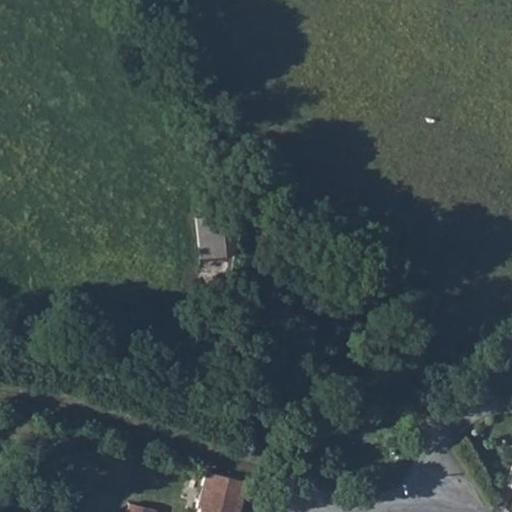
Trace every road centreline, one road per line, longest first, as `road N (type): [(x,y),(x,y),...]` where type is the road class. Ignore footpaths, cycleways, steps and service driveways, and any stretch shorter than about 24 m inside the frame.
road 1 (track): [(141,0),(298,285),(328,327),(443,440)]
road 2 (track): [(344,511),(66,401),(0,386)]
